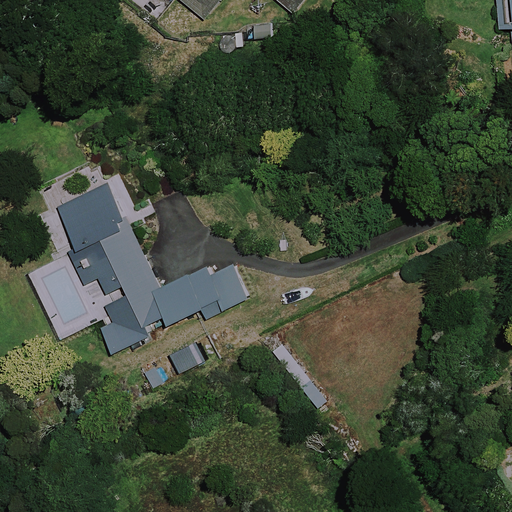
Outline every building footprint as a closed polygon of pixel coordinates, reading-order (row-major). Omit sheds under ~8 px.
[(182,0),(208,21),(224,0),(251,0),(253,1),(248,7),(262,18),(277,0),(279,0),(297,14),(308,0),(182,0)] [(511,0),(499,0),(503,32),(511,30),(511,0)] [(277,38),(276,25),(247,27),(248,40),(277,38)] [(249,48),(244,33),(222,39),(227,54),(249,48)] [(164,289),(112,182),(61,207),(81,248),(72,253),(88,286),(97,281),(118,322),(105,328),(118,355),(157,335),(152,326),(169,317),(174,326),(207,310),(211,319),(254,299),(236,263),(216,273),(212,266),(164,289)]
